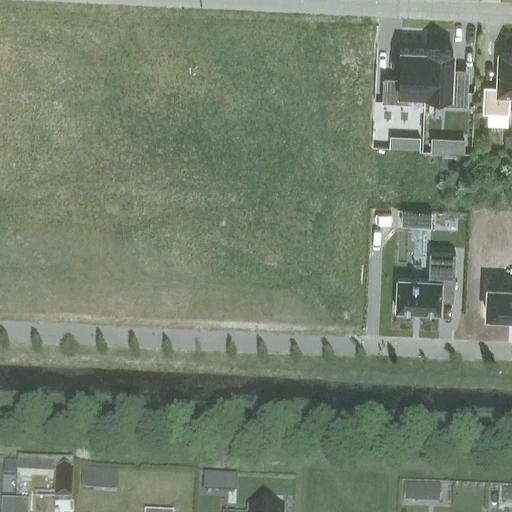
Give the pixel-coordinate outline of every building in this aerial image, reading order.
[(66,94),(68,51),(67,51),(67,55),(54,55),(55,33),(21,31),(18,81),(40,82),(39,93),(66,94)] [(167,87),(168,58),(138,57),(139,37),(104,35),(102,89),(137,90),(137,86),(167,87)] [(253,82),(255,44),(236,43),(236,41),(221,40),(221,43),(201,42),(199,80),(253,82)] [(356,80),(357,64),(354,64),(355,47),(318,45),(316,97),(353,99),(354,79),(356,80)] [(424,103),(427,50),(401,48),(400,78),(385,77),(384,101),(424,103)] [(452,80),(453,51),(427,50),(424,103),(465,105),(466,81),(452,80)] [(510,97),(511,96),(511,54),(499,54),(497,87),(485,87),(484,113),(509,114),(510,97)] [(406,137),(406,148),(419,149),(420,138),(406,137)] [(440,144),(439,153),(464,154),(465,140),(456,139),(456,145),(440,144)] [(392,249),(394,211),(372,210),(370,248),(392,249)] [(418,213),(417,226),(431,227),(432,213),(418,213)] [(162,276),(164,251),(135,250),(135,261),(93,259),(91,296),(148,299),(149,276),(162,276)] [(52,254),(0,251),(0,291),(50,294),(52,254)] [(453,299),(455,252),(429,251),(428,279),(397,278),(395,310),(440,312),(440,299),(453,299)] [(236,303),(236,282),(252,283),(254,258),(236,257),(236,269),(188,266),(187,300),(236,303)] [(335,308),(336,276),(288,273),(287,305),(303,306),(303,307),(320,308),(320,307),(335,308)] [(511,315),(511,287),(488,287),(486,315),(511,315)] [(4,464),(4,473),(16,474),(17,458),(5,457),(4,464)] [(57,468),(55,504),(73,505),(75,469),(57,468)] [(94,490),(95,473),(82,472),(81,489),(94,490)] [(213,493),(214,476),(209,476),(203,476),(202,492),(213,493)] [(402,484),(401,502),(417,502),(417,484),(402,484)] [(511,489),(500,489),(499,502),(511,502),(511,489)] [(14,511),(15,502),(2,501),(1,511),(14,511)] [(28,511),(29,502),(15,502),(14,511),(28,511)]
